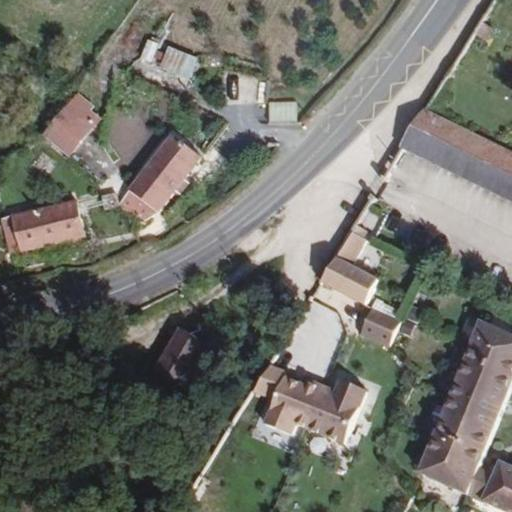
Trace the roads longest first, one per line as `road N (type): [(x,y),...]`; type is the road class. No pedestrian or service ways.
road 1 (secondary): [(0,323),(45,318),(169,270),(239,224),(315,154)]
road 2 (track): [(25,511),(15,415),(58,378),(187,312),(238,274)]
road 3 (residential): [(511,255),(315,154)]
road 4 (secondary): [(315,154),(441,0)]
road 5 (track): [(238,274),(293,228),(302,194),(297,172)]
